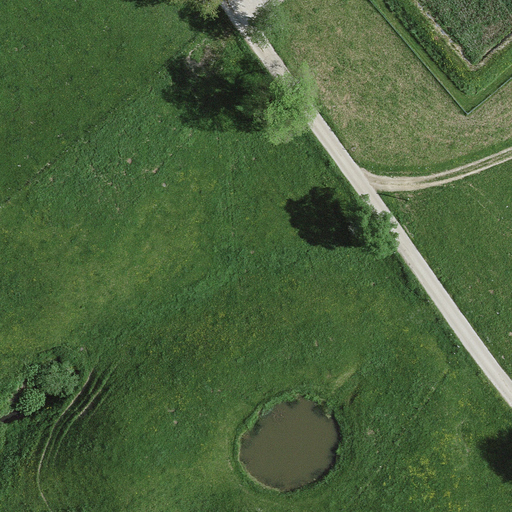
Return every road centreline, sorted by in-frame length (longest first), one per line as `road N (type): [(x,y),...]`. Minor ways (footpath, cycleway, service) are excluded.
road 1 (track): [(230,0),(511,394)]
road 2 (track): [(357,177),(455,170),(511,150)]
